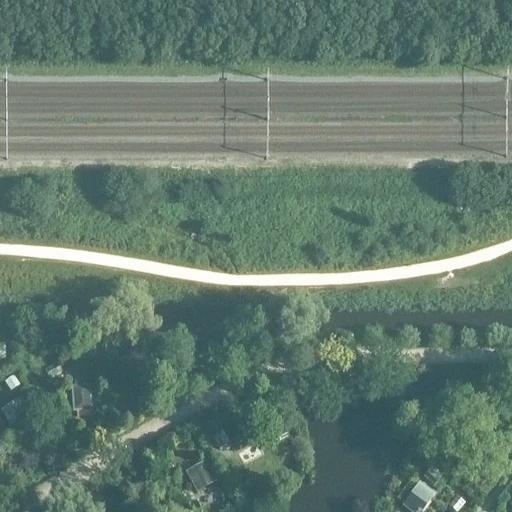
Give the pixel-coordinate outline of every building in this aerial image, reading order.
[(0,341),(0,355),(7,356),(8,342),(0,341)] [(90,384),(70,384),(71,412),(91,411),(90,384)] [(0,411),(14,430),(35,414),(19,392),(0,406),(0,411)] [(221,450),(245,438),(233,413),(209,425),(221,450)] [(193,497),(217,485),(205,460),(181,472),(193,497)] [(418,473),(399,493),(418,511),(437,492),(418,473)]
